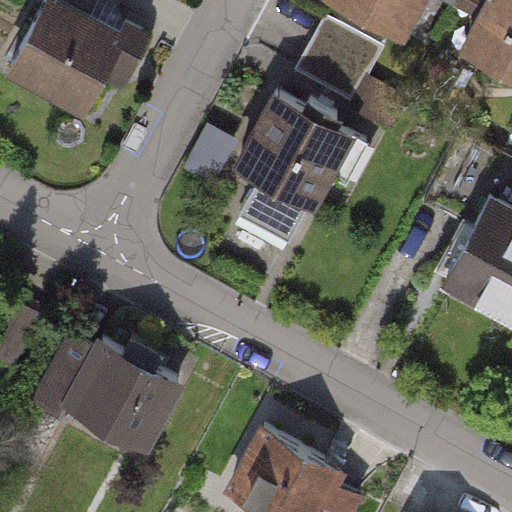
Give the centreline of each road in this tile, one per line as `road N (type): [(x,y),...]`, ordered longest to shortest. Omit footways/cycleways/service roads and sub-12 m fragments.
road 1 (residential): [(511,476),(134,269),(106,239)]
road 2 (residential): [(106,239),(240,0)]
